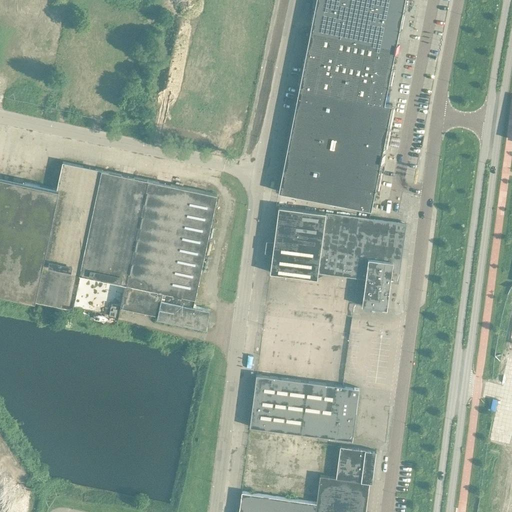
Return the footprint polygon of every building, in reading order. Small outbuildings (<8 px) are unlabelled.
[(0,27),(2,28),(3,22),(7,22),(7,19),(10,20),(10,19),(0,17),(0,8),(8,10),(9,0),(6,0),(6,6),(0,5),(0,27)] [(17,0),(12,23),(18,24),(23,0),(17,0)] [(384,103),(404,0),(315,0),(278,190),(371,209),(391,105),(384,103)] [(86,103),(88,89),(108,92),(120,25),(100,22),(99,28),(78,24),(65,100),(86,103)] [(201,104),(239,110),(246,68),(238,66),(237,74),(232,73),(232,71),(228,70),(226,83),(223,82),(222,91),(217,90),(216,93),(210,92),(211,89),(204,88),(201,104)] [(22,88),(25,74),(9,71),(6,85),(22,88)] [(0,292),(73,308),(80,274),(124,283),(119,306),(157,314),(156,318),(205,328),(209,310),(209,309),(209,310),(193,306),(195,298),(217,194),(184,187),(63,162),(57,189),(0,176),(0,292)] [(277,215),(275,226),(293,228),(294,217),(277,215)] [(309,219),(306,237),(317,239),(319,220),(309,219)] [(319,220),(317,239),(327,240),(330,221),(319,220)] [(330,221),(327,240),(337,241),(340,223),(330,221)] [(340,223),(337,241),(347,243),(350,224),(340,223)] [(350,224),(347,243),(357,244),(360,225),(350,224)] [(360,225),(357,244),(368,245),(370,227),(360,225)] [(275,226),(274,237),(291,239),(293,228),(275,226)] [(370,227),(368,245),(378,246),(378,244),(378,243),(378,241),(379,240),(379,237),(379,236),(379,233),(380,229),(380,228),(370,227)] [(378,247),(377,251),(386,252),(385,255),(403,257),(407,231),(380,228),(380,229),(379,233),(379,236),(379,237),(379,240),(378,241),(378,243),(378,244),(378,246),(378,247)] [(274,237),(273,247),(294,250),(294,249),(290,249),(291,239),(274,237)] [(273,247),(273,248),(275,248),(274,258),(293,260),(294,250),(273,247)] [(386,255),(385,267),(402,269),(403,257),(385,255),(386,255)] [(274,258),(273,268),(291,270),(293,260),(274,258)] [(385,267),(383,278),(400,281),(402,269),(385,267)] [(271,278),(271,279),(290,281),(291,270),(273,268),(271,278)] [(383,278),(381,290),(399,293),(400,281),(383,278)] [(271,279),(270,288),(289,290),(290,281),(271,279)] [(269,298),(269,299),(287,301),(289,290),(270,288),(269,298)] [(381,290),(380,302),(397,305),(399,293),(381,290)] [(380,302),(378,314),(396,316),(397,305),(380,302)] [(267,311),(265,324),(283,326),(284,314),(267,311)] [(378,314),(377,326),(394,328),(396,316),(378,314)] [(265,324),(264,336),(281,338),(283,326),(265,324)] [(377,326),(375,338),(393,340),(394,328),(377,326)] [(264,336),(262,348),(280,350),(281,338),(264,336)] [(375,338),(374,350),(391,352),(393,340),(375,338)] [(262,348),(261,360),(278,362),(280,350),(262,348)] [(374,350),(372,362),(390,364),(391,352),(374,350)] [(261,360),(259,371),(277,373),(278,362),(261,360)] [(372,362),(371,374),(388,376),(390,364),(372,362)] [(257,371),(254,396),(282,399),(285,381),(285,378),(281,377),(281,374),(277,373),(259,371),(257,371)] [(369,385),(369,386),(387,388),(388,376),(371,374),(369,385)] [(285,381),(282,399),(292,400),(294,382),(285,381)] [(294,382),(292,400),(292,401),(301,402),(304,383),(295,382),(294,382)] [(304,383),(301,402),(302,402),(311,403),(313,384),(304,383)] [(313,384),(311,403),(320,404),(323,386),(314,384),(313,384)] [(356,387),(353,408),(384,412),(387,388),(369,386),(369,385),(366,385),(365,388),(356,387)] [(323,386),(320,404),(321,404),(330,405),(332,387),(323,386)] [(332,387),(330,405),(339,407),(342,388),(333,387),(332,387)] [(342,388),(339,407),(340,407),(349,408),(352,389),(342,388)] [(303,439),(297,485),(373,495),(378,449),(303,439)] [(234,485),(231,504),(283,511),(284,500),(282,499),(283,495),(268,493),(267,497),(256,495),(256,498),(247,496),(248,487),(234,485)]
